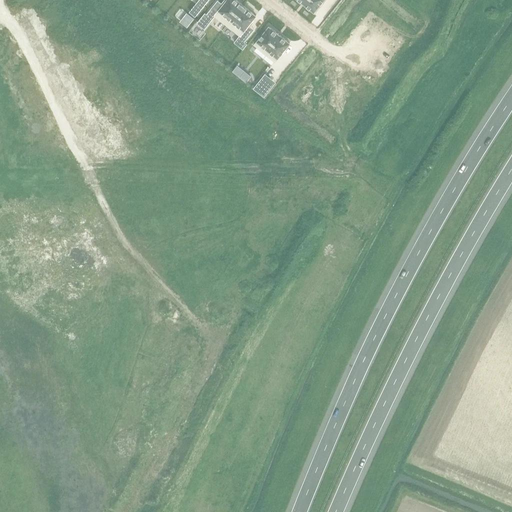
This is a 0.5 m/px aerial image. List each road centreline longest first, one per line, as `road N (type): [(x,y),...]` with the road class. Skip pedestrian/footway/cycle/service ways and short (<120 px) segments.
road 1 (motorway): [(511,102),(392,306),(301,511)]
road 2 (motorway): [(337,511),(408,357),(511,171)]
road 3 (residential): [(44,0),(145,229)]
road 4 (residential): [(158,292),(96,438),(66,453),(46,448)]
road 5 (residential): [(20,260),(145,229)]
road 6 (residential): [(158,292),(235,298),(256,259)]
